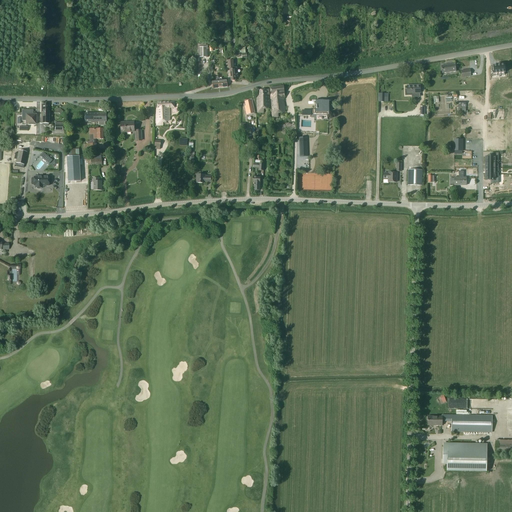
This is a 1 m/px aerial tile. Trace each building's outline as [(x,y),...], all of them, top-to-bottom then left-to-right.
[(236,81),(235,77),(238,77),(237,68),(234,68),(233,60),(228,61),(229,69),(230,69),(231,81),(236,81)] [(495,65),(491,66),(492,73),(503,71),(502,64),(498,64),(498,63),(495,64),(495,65)] [(455,64),(441,66),(442,73),(456,71),(455,64)] [(462,77),(471,76),(470,69),(461,70),(462,77)] [(407,86),(407,90),(405,90),(405,96),(412,95),(412,93),(420,93),(420,85),(407,86)] [(271,94),(272,113),(272,118),(279,118),(278,112),(285,112),(283,97),(285,97),(283,86),(270,88),(271,95),(271,94)] [(268,89),(259,90),(259,96),(257,96),(257,108),(258,113),(264,113),(264,108),(270,107),(268,89)] [(251,100),(245,102),(246,106),(245,106),(247,115),(254,113),(251,100)] [(316,109),(315,109),(315,114),(329,114),(329,100),(320,100),(316,100),(316,102),(316,109)] [(170,120),(169,108),(174,107),(175,102),(157,103),(157,109),(157,125),(159,125),(159,121),(170,120)] [(26,124),(36,124),(36,115),(32,115),(32,111),(22,111),(22,120),(26,120),(26,124)] [(106,114),(85,114),(85,122),(91,122),(91,123),(99,123),(105,123),(105,122),(106,122),(106,114)] [(134,132),(134,122),(121,123),(121,133),(134,132)] [(96,151),(96,144),(96,139),(104,139),(104,129),(90,129),(90,134),(90,141),(88,141),(88,144),(86,144),(84,144),(83,151),(96,151)] [(307,156),(307,137),(299,138),(300,156),(307,156)] [(24,167),(24,165),(27,152),(18,151),(15,165),(24,167)] [(478,151),(464,151),(451,151),(451,154),(457,154),(457,155),(459,155),(459,172),(459,177),(455,177),(455,185),(466,185),(466,177),(463,177),(463,172),(478,172),(478,151)] [(49,164),(52,160),(43,152),(40,156),(49,164)] [(80,156),(68,157),(68,181),(80,181),(80,156)] [(422,186),(423,170),(408,170),(408,185),(422,186)] [(397,182),(397,173),(389,173),(384,173),(384,180),(388,180),(388,182),(397,182)] [(203,183),(203,182),(211,182),(211,176),(205,176),(205,175),(197,175),(196,183),(203,183)] [(34,185),(34,186),(35,186),(35,188),(36,188),(37,189),(40,189),(41,188),(42,188),(42,186),(48,186),(49,177),(34,177),(34,178),(32,178),(31,179),(31,184),(32,185),(34,185)] [(92,182),(94,182),(94,190),(102,190),(102,182),(100,182),(100,178),(93,178),(92,182)] [(20,266),(10,266),(10,281),(12,281),(12,282),(20,282),(20,266)] [(451,432),(464,433),(492,433),(493,416),(442,415),(442,417),(428,416),(428,424),(436,425),(436,426),(442,426),(442,422),(451,422),(451,432)] [(487,446),(464,445),(443,445),(443,464),(447,464),(447,470),(486,471),(487,446)] [(511,457),(511,445),(495,445),(495,457),(511,457)]
